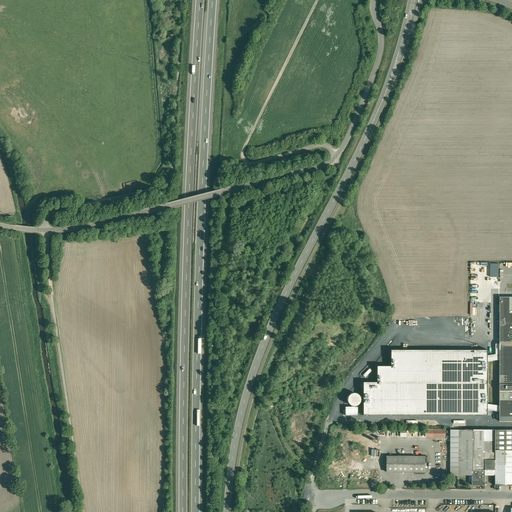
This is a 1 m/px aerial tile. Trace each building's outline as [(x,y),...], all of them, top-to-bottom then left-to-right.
[(511,297),(500,297),(500,391),(500,421),(511,421),(511,297)] [(363,382),(363,416),(488,416),(488,350),(391,350),(391,366),(377,366),(377,382),(363,382)] [(348,403),(350,405),(351,406),(354,406),(356,406),(358,405),(359,404),(360,402),(360,400),(360,398),(359,396),(358,395),(356,394),(354,393),(352,394),(350,395),(348,396),(347,399),(347,401),(348,403)] [(345,407),(345,415),(358,415),(358,407),(345,407)] [(511,429),(495,430),(495,440),(486,440),(485,475),(486,475),(496,475),(496,485),(501,485),(511,485),(511,429)] [(459,430),(451,430),(451,475),(459,475),(459,430)] [(495,430),(459,430),(459,475),(472,475),(486,476),(486,475),(485,475),(486,440),(495,440),(495,430)] [(426,457),(387,456),(387,472),(426,472),(426,457)] [(486,476),(472,475),(472,485),(485,485),(486,476)]
